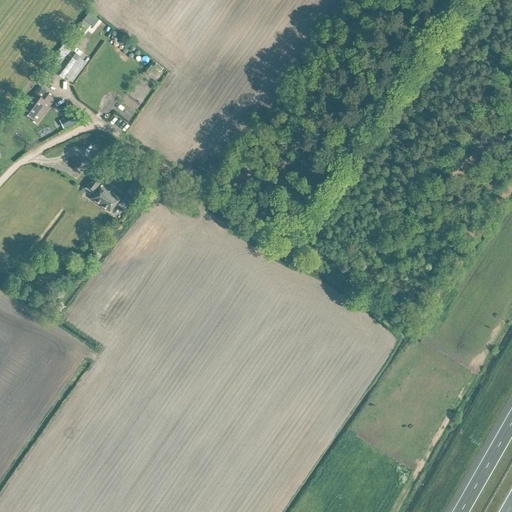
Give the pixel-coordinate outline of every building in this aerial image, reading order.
[(89,12),(83,20),(92,27),(98,19),(89,12)] [(125,39),(117,33),(112,39),(121,46),(125,39)] [(63,78),(76,60),(67,54),(54,71),(63,78)] [(53,68),(48,65),(43,72),(47,75),(53,68)] [(38,83),(42,86),(48,77),(44,74),(38,83)] [(23,113),(37,124),(55,100),(39,88),(22,109),(25,111),(23,113)] [(79,121),(75,112),(68,116),(72,124),(79,121)] [(92,193),(103,179),(97,174),(86,188),(92,193)] [(135,199),(145,186),(137,179),(126,193),(135,199)] [(110,212),(119,199),(101,185),(92,199),(110,212)]
